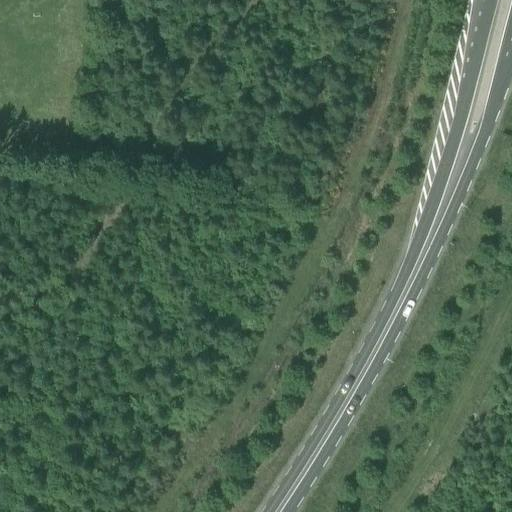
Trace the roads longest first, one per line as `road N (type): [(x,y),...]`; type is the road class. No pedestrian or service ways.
road 1 (primary): [(490,0),(450,146),(386,325)]
road 2 (primary): [(386,325),(403,308),(471,167),(511,38)]
road 3 (primary): [(386,325),(278,511)]
